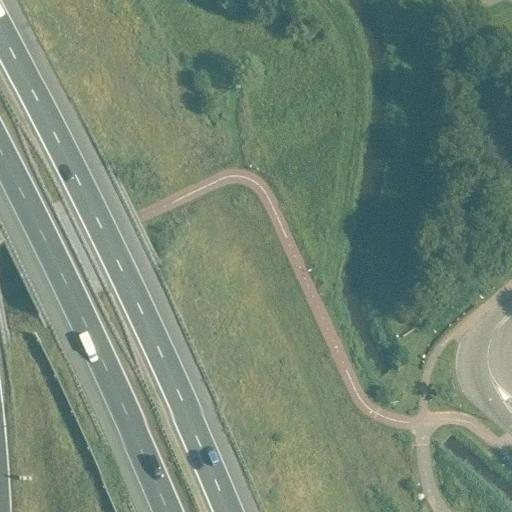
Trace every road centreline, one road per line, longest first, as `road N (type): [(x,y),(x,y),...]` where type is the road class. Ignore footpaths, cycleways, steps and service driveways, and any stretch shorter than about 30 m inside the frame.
road 1 (motorway): [(229,511),(139,303),(0,23)]
road 2 (motorway): [(0,159),(162,511)]
